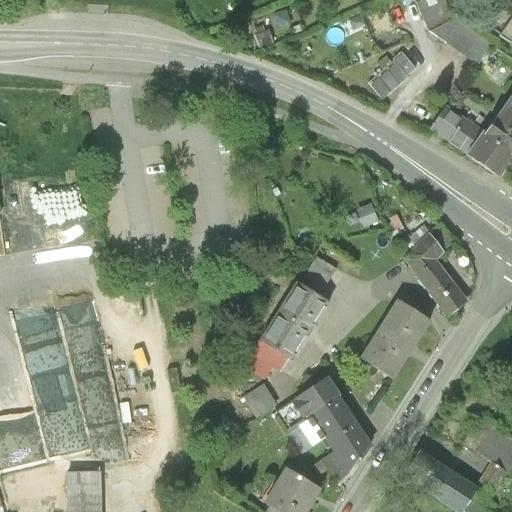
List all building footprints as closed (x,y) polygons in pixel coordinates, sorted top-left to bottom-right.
[(398,63),(404,77),(417,72),(409,52),(383,63),(385,69),(398,63)] [(511,130),(511,57),(479,111),(511,130)] [(373,80),(386,97),(406,81),(393,64),(373,80)] [(511,130),(479,111),(464,134),(496,154),(511,130)] [(13,239),(38,238),(37,217),(12,218),(13,239)] [(431,237),(402,259),(449,319),(468,304),(434,261),(444,254),(431,237)] [(338,271),(316,258),(300,284),(296,282),(252,355),(282,373),(289,362),(293,365),(331,303),(321,298),(338,271)] [(428,320),(396,302),(361,361),(394,380),(428,320)] [(325,379),(274,415),(303,456),(324,441),(332,453),(321,461),(337,483),(378,453),(325,379)] [(477,490),(424,456),(407,483),(451,511),(483,511),(511,467),(511,442),(477,420),(460,445),(492,466),(477,490)] [(286,470),(266,505),(278,511),(302,511),(317,488),(286,470)] [(99,511),(98,474),(66,474),(67,511),(99,511)]
